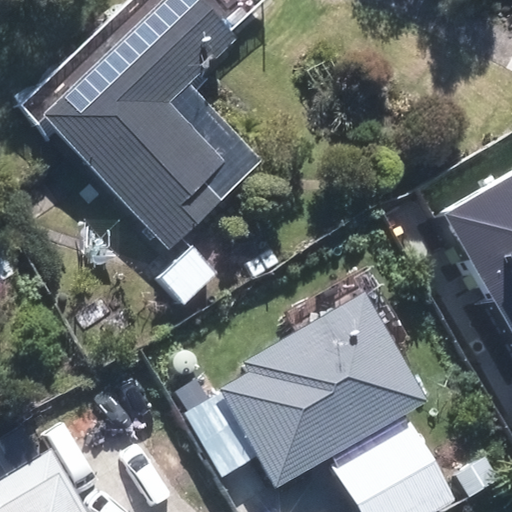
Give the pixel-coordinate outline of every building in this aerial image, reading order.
[(261,0),(127,0),(20,103),(162,249),(251,163),(178,87),(265,4),(261,0)] [(511,246),(511,172),(442,211),(473,268),(511,246)] [(506,329),(511,325),(511,246),(473,268),(506,329)] [(209,390),(267,488),(412,404),(351,299),(238,365),(242,371),(209,390)] [(400,423),(323,468),(348,511),(422,511),(445,499),(400,423)] [(74,511),(44,456),(0,480),(0,511),(74,511)]
